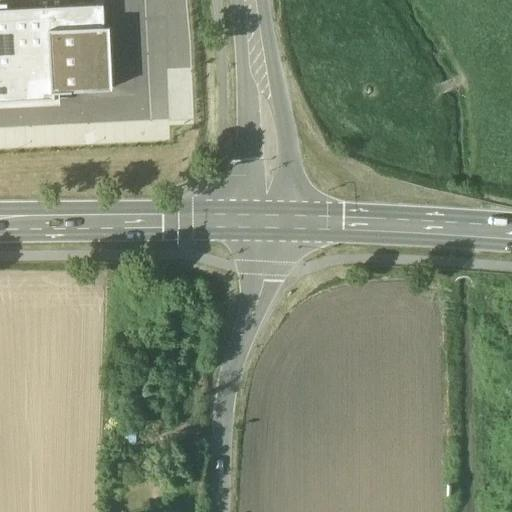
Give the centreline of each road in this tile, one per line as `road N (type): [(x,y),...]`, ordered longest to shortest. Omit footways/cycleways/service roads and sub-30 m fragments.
road 1 (unclassified): [(267,219),(224,414),(221,511)]
road 2 (primary): [(267,219),(0,225)]
road 3 (primary): [(511,230),(267,219)]
road 4 (unclassified): [(267,219),(284,152),(263,0)]
road 5 (unclassified): [(236,0),(252,159),(267,219)]
